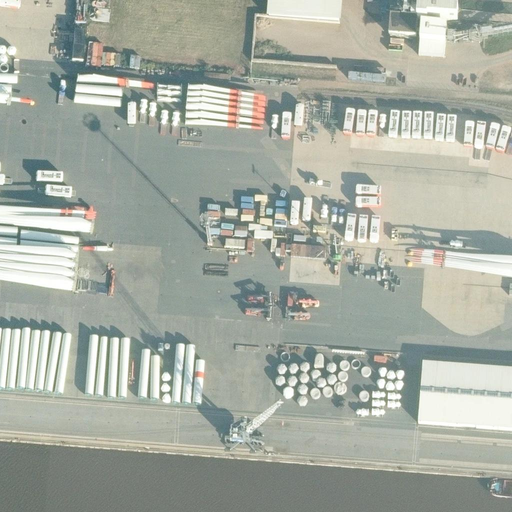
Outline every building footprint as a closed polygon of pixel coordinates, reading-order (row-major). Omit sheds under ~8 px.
[(340,0),(268,0),(267,20),(339,24),(340,0)] [(418,58),(444,60),(447,22),(458,22),(459,3),(418,0),(399,0),(400,4),(403,4),(402,15),(390,14),(388,35),(419,38),(418,58)] [(264,111),(260,98),(244,103),(244,105),(239,107),(242,116),(243,116),(246,125),(247,125),(250,135),(269,130),(268,125),(273,124),(275,131),(282,129),(279,119),(270,121),(267,110),(264,111)] [(293,258),(327,259),(328,248),(293,247),(293,258)] [(289,300),(288,325),(335,327),(336,301),(289,300)] [(511,374),(425,368),(419,429),(511,435),(511,374)]
